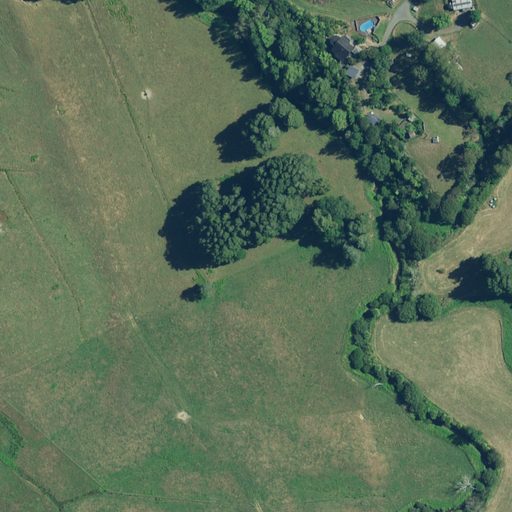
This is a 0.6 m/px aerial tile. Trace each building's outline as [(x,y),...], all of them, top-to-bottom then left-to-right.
[(473,7),(471,0),(452,0),(455,10),(473,7)] [(344,62),(351,55),(353,57),(360,50),(357,48),(359,46),(347,34),(342,39),(338,35),(331,42),(335,46),(331,50),(344,62)] [(443,40),(439,37),(433,44),(440,51),(449,41),(445,38),(443,40)] [(361,70),(352,65),(347,74),(356,79),(361,70)] [(382,119),(377,113),(375,115),(373,113),(367,117),(375,125),(382,119)]
